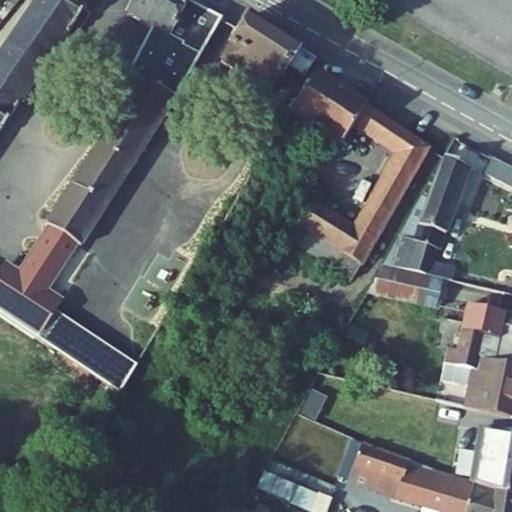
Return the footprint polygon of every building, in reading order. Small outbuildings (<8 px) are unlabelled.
[(0,152),(0,153),(68,42),(71,44),(101,0),(39,0),(0,61),(0,152)] [(141,0),(128,23),(143,31),(169,44),(175,33),(190,7),(192,3),(185,0),(141,0)] [(190,7),(175,33),(209,52),(223,27),(190,7)] [(253,26),(221,70),(269,103),(281,87),(292,95),(299,85),(305,90),(318,69),(253,26)] [(136,45),(128,59),(152,73),(161,59),(136,45)] [(166,50),(161,59),(152,73),(78,201),(62,224),(98,247),(202,71),(166,50)] [(330,217),(305,257),(355,290),(363,276),(367,276),(433,160),(319,81),(294,120),(344,155),(355,139),(396,167),(358,234),(330,217)] [(511,185),(511,166),(493,161),(489,179),(511,185)] [(421,209),(384,276),(446,290),(451,292),(454,283),(398,269),(410,248),(441,260),(470,177),(444,167),(426,211),(421,209)] [(43,235),(16,278),(24,284),(52,241),(43,235)] [(384,276),(369,303),(438,320),(446,290),(384,276)] [(0,284),(0,318),(16,295),(0,284)] [(179,286),(154,330),(164,338),(191,291),(179,286)] [(16,295),(0,318),(0,319),(96,385),(113,360),(16,295)] [(471,393),(466,416),(479,420),(511,428),(511,306),(505,305),(501,321),(472,315),(462,358),(452,356),(444,387),(471,393)] [(354,338),(352,347),(370,352),(372,342),(354,338)] [(113,360),(96,385),(123,404),(139,378),(113,360)] [(451,412),(448,425),(476,433),(479,420),(466,416),(451,412)] [(348,478),(365,445),(355,439),(338,473),(348,478)] [(458,486),(474,493),(511,507),(511,445),(484,441),(478,466),(463,461),(458,486)] [(411,468),(366,451),(350,492),(397,506),(402,493),(411,468)] [(433,511),(443,485),(411,468),(402,493),(397,506),(402,508),(416,511),(433,511)] [(468,511),(473,496),(443,485),(433,511),(468,511)] [(267,488),(261,505),(279,511),(295,511),(299,500),(267,488)] [(511,511),(511,507),(474,493),(473,496),(468,511),(511,511)]
